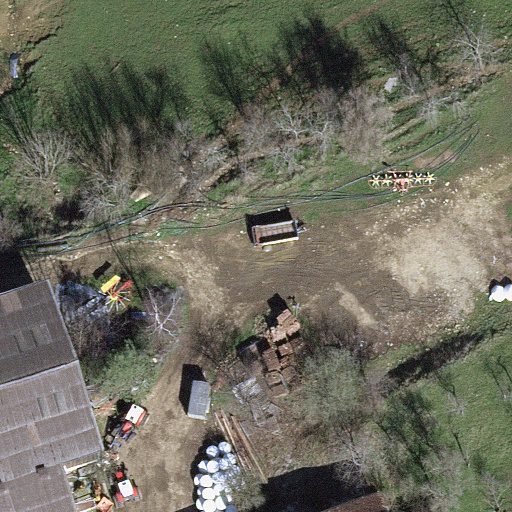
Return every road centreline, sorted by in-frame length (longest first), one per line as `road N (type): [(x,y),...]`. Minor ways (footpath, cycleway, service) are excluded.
road 1 (track): [(511,167),(253,284),(208,339)]
road 2 (track): [(253,284),(107,275),(0,285)]
road 3 (track): [(151,511),(163,438),(208,339)]
